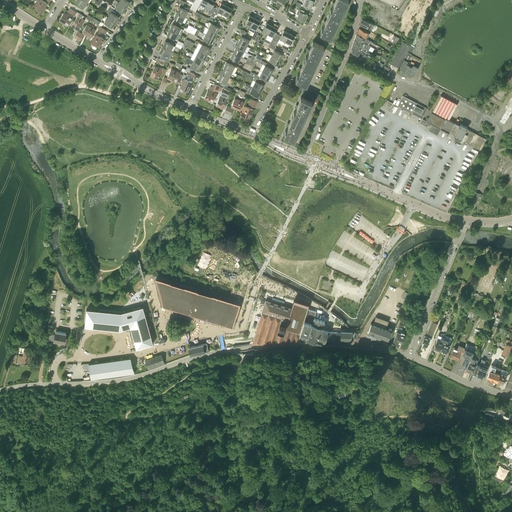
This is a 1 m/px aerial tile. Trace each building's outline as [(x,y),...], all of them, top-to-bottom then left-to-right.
[(38,2),(35,7),(39,9),(37,12),(40,15),(44,10),(43,9),(47,3),(42,0),(35,0),(36,0),(38,2)] [(216,5),(213,4),(215,1),(213,0),(208,0),(205,6),(203,10),(211,14),(212,13),(216,5)] [(310,0),(304,0),(303,5),(310,8),(313,1),(310,0)] [(333,5),(329,13),(340,18),(348,0),(335,0),(334,3),(333,5)] [(123,13),(126,8),(118,2),(115,7),(123,13)] [(222,14),(227,6),(221,3),(217,11),(222,14)] [(222,14),(228,17),(232,8),(227,6),(222,14)] [(179,7),(176,12),(185,16),(185,17),(189,19),(192,13),(187,11),(188,11),(179,7)] [(297,18),(304,21),(307,15),(304,13),(305,12),(299,9),(296,14),(298,15),(297,18)] [(115,22),(119,17),(111,12),(108,17),(115,22)] [(176,12),(174,18),(182,22),(185,17),(185,16),(176,12)] [(59,20),(68,25),(72,18),(64,13),(59,20)] [(331,37),(332,34),(340,18),(329,13),(326,21),(325,21),(324,23),(324,24),(321,32),(331,37)] [(245,23),(250,26),(255,18),(249,15),(245,23)] [(78,30),(79,30),(85,20),(80,18),(77,17),(72,26),(75,28),(75,26),(79,29),(78,30)] [(115,22),(108,17),(104,22),(112,27),(115,22)] [(256,29),(260,21),(255,18),(250,26),(256,29)] [(362,18),(359,24),(371,30),(374,24),(369,22),(362,18)] [(211,23),(208,28),(217,32),(219,27),(222,29),(223,26),(217,23),(212,21),(211,23)] [(272,26),(267,23),(262,31),(267,34),(272,26)] [(172,24),(170,29),(178,33),(181,28),(172,24)] [(82,32),(91,37),(95,30),(87,25),(82,32)] [(272,26),(267,34),(273,37),(277,28),(272,26)] [(356,33),(357,34),(364,38),(365,38),(366,39),(369,33),(359,27),(356,33)] [(208,28),(205,34),(214,38),(217,32),(208,28)] [(170,29),(167,35),(175,39),(178,33),(170,29)] [(279,39),(285,42),(289,33),(284,30),(279,39)] [(289,33),(285,42),(290,44),(295,36),(289,33)] [(368,45),(369,43),(375,46),(376,45),(376,44),(373,43),(366,39),(365,38),(364,38),(357,34),(356,33),(355,38),(366,43),(366,44),(368,45)] [(91,43),(98,47),(104,39),(97,34),(91,43)] [(214,38),(205,34),(203,39),(211,43),(214,38)] [(238,42),(247,46),(249,41),(241,36),(238,42)] [(361,46),(368,50),(370,46),(368,45),(366,44),(366,43),(355,38),(353,42),(361,46)] [(397,44),(400,45),(390,63),(400,68),(408,52),(409,50),(412,52),(414,47),(415,46),(403,40),(403,39),(401,38),(397,44)] [(165,41),(162,46),(171,50),(174,45),(165,41)] [(244,51),(247,46),(238,42),(235,47),(244,51)] [(315,65),(323,48),(324,46),(314,42),(310,50),(309,49),(309,50),(308,52),(305,60),(315,65)] [(351,47),(367,55),(372,57),(374,58),(375,56),(369,53),(370,51),(368,50),(361,46),(353,42),(351,47)] [(202,44),(199,50),(207,54),(210,49),(202,44)] [(162,46),(160,52),(168,56),(171,50),(162,46)] [(233,52),(241,57),(244,51),(235,47),(233,52)] [(350,51),(365,58),(367,55),(351,47),(350,51)] [(199,50),(196,55),(205,59),(207,54),(199,50)] [(274,50),(272,55),(280,59),(283,54),(274,50)] [(238,62),(241,57),(233,52),(230,58),(238,62)] [(412,54),(408,52),(400,68),(399,69),(402,71),(401,74),(405,76),(406,74),(411,77),(412,74),(414,75),(417,67),(413,65),(414,65),(408,62),(412,54)] [(196,55),(194,60),(202,65),(205,59),(196,55)] [(280,59),(272,55),(269,61),(277,65),(280,59)] [(194,60),(193,60),(187,57),(185,63),(189,65),(190,63),(192,64),(191,66),(190,68),(195,70),(198,72),(202,65),(194,60)] [(306,84),(315,65),(305,60),(301,68),(300,70),(299,70),(300,71),(296,79),(292,88),(299,91),(300,90),(302,90),(305,83),(306,84)] [(235,66),(227,62),(224,67),(232,71),(235,66)] [(262,71),(270,75),(273,70),(265,65),(262,71)] [(154,76),(158,78),(160,74),(163,75),(165,69),(158,66),(158,68),(155,66),(150,76),(153,77),(154,76)] [(237,74),(232,72),(232,71),(224,67),(221,73),(229,77),(231,74),(236,76),(237,74)] [(174,81),(179,83),(183,75),(180,74),(180,73),(171,69),(167,77),(174,80),(174,81)] [(259,76),(268,81),(270,75),(262,71),(259,76)] [(226,82),(229,77),(221,73),(218,78),(222,80),(222,82),(228,85),(228,84),(226,82)] [(185,79),(180,88),(185,90),(183,93),(187,95),(190,89),(189,89),(192,82),(185,79)] [(255,81),(252,86),(261,91),(264,85),(256,81),(255,81)] [(222,88),(220,87),(220,86),(214,84),(213,87),(210,86),(209,90),(213,92),(214,90),(218,92),(218,90),(221,91),(222,88)] [(257,98),(261,91),(252,86),(252,87),(250,85),(249,87),(251,88),(250,92),(254,94),(253,96),(257,98)] [(321,95),(304,87),(302,92),(305,93),(303,97),(302,97),(298,105),(297,105),(296,107),(297,108),(293,116),(303,120),(312,102),(310,101),(312,97),(319,100),(321,95)] [(209,90),(208,90),(204,98),(214,101),(217,94),(213,92),(209,90)] [(222,91),(216,106),(216,105),(220,106),(220,107),(223,109),(227,99),(228,95),(222,92),(222,91)] [(441,94),(432,111),(449,120),(458,103),(441,94)] [(397,106),(411,113),(422,119),(427,110),(427,109),(417,103),(403,95),(397,106)] [(511,96),(505,108),(507,109),(500,122),(505,125),(511,112),(511,96)] [(231,106),(240,110),(244,103),(234,99),(231,106)] [(250,116),(253,109),(245,106),(241,115),(246,117),(244,120),(248,122),(251,116),(250,116)] [(467,127),(460,123),(459,125),(454,122),(449,120),(446,118),(432,111),(432,113),(427,110),(422,119),(425,120),(431,124),(430,127),(439,132),(441,129),(447,133),(446,135),(447,136),(459,142),(464,133),(465,131),(466,129),(466,128),(467,127)] [(288,126),(284,134),(294,139),(303,120),(293,116),(289,123),(289,124),(288,126)] [(427,127),(428,126),(430,127),(431,124),(425,120),(422,119),(421,121),(419,123),(427,127)] [(437,135),(439,132),(430,127),(428,130),(437,135)] [(480,150),(486,139),(466,128),(466,129),(465,131),(464,133),(459,142),(464,145),(465,142),(480,150)] [(163,305),(177,309),(191,289),(156,278),(163,305)] [(191,289),(177,309),(181,310),(184,311),(197,291),(194,290),(191,289)] [(197,291),(184,311),(233,326),(239,304),(197,291)] [(265,300),(252,343),(280,343),(306,342),(307,339),(307,338),(318,342),(319,340),(321,341),(321,340),(324,340),(325,339),(328,340),(350,340),(352,333),(327,332),(327,331),(322,329),(325,321),(314,318),(316,311),(307,308),(309,303),(294,299),(291,308),(265,300)] [(120,326),(130,327),(136,348),(153,343),(143,306),(121,312),(87,309),(85,326),(119,329),(120,326)] [(371,323),(368,332),(383,337),(383,338),(385,339),(385,338),(388,339),(392,329),(389,328),(389,330),(385,329),(388,320),(376,316),(373,324),(371,323)] [(431,319),(424,334),(421,343),(422,343),(421,344),(425,345),(425,344),(427,345),(428,343),(429,343),(431,336),(437,322),(431,319)] [(64,342),(66,333),(56,331),(55,335),(53,334),(52,334),(51,334),(50,335),(49,336),(49,337),(49,338),(49,339),(50,339),(50,340),(51,340),(54,340),(64,342)] [(397,331),(393,340),(394,340),(394,342),(396,342),(397,342),(400,343),(404,332),(401,331),(400,332),(397,331)] [(42,338),(34,337),(33,344),(40,345),(42,338)] [(439,350),(444,338),(441,337),(439,340),(436,339),(433,348),(437,350),(437,349),(439,350)] [(448,340),(444,338),(439,350),(441,351),(441,352),(446,353),(449,344),(446,343),(448,340)] [(190,355),(208,351),(207,343),(189,348),(190,355)] [(464,348),(464,347),(462,353),(464,354),(460,364),(465,366),(464,369),(466,369),(471,357),(475,346),(466,343),(464,348)] [(507,354),(510,344),(506,343),(502,352),(507,354)] [(462,353),(464,347),(458,345),(457,349),(454,347),(450,355),(457,358),(460,352),(462,353)] [(29,363),(30,358),(32,358),(34,351),(25,350),(25,349),(20,347),(18,356),(19,357),(18,361),(22,361),(22,362),(29,363)] [(238,354),(236,354),(236,357),(239,357),(239,362),(240,361),(247,357),(247,356),(248,355),(248,354),(247,354),(247,353),(243,354),(242,353),(240,354),(238,354)] [(149,370),(165,364),(161,355),(145,361),(149,370)] [(472,372),(474,367),(475,364),(477,359),(474,358),(471,357),(466,369),(469,370),(468,371),(471,372),(472,372)] [(130,358),(89,363),(91,379),(135,373),(130,358)] [(477,363),(473,372),(476,373),(480,375),(480,376),(482,377),(482,376),(483,376),(488,365),(484,364),(485,360),(482,358),(480,364),(477,363)] [(497,381),(500,373),(490,369),(486,377),(489,378),(490,380),(492,381),(493,380),(497,381)] [(497,381),(503,384),(507,374),(501,371),(500,373),(497,381)] [(485,413),(484,418),(488,419),(488,421),(489,423),(492,424),(494,415),(485,413)] [(503,477),(507,468),(499,465),(496,474),(503,477)]
